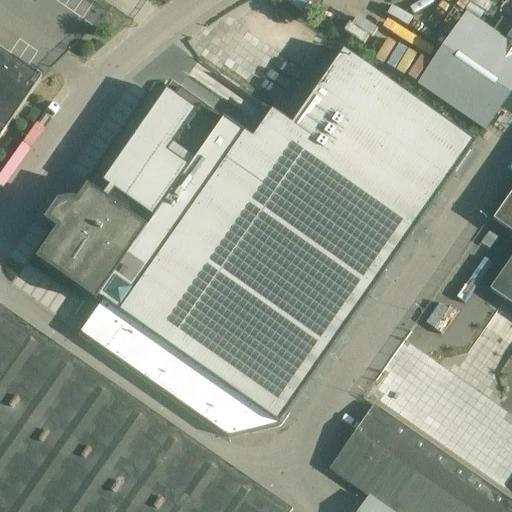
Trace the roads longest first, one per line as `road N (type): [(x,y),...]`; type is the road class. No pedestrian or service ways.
road 1 (unclassified): [(278,486),(511,144)]
road 2 (unclassified): [(278,486),(0,284)]
road 3 (unclassified): [(0,214),(89,92),(199,0)]
